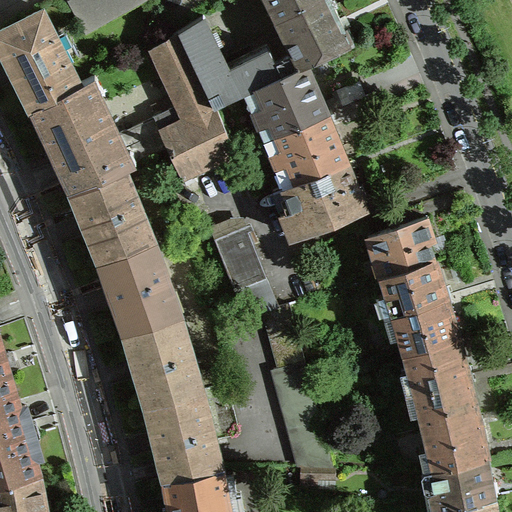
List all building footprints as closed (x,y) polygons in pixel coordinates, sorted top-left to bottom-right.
[(83,33),(142,0),(75,0),(67,5),(83,33)] [(264,0),(274,20),(314,0),(264,0)] [(334,14),(327,0),(314,0),(274,20),(290,54),(283,58),(289,71),(303,65),(349,45),(334,14)] [(31,108),(77,85),(40,11),(0,30),(0,48),(4,57),(30,109),(31,108)] [(264,45),(223,65),(201,17),(177,32),(212,107),(253,88),(279,76),(264,45)] [(90,79),(77,85),(31,108),(42,132),(69,190),(115,170),(165,149),(184,187),(192,183),(188,174),(232,153),(212,107),(177,32),(150,48),(177,105),(116,134),(90,79)] [(261,107),(249,112),(256,128),(267,123),(273,136),(324,114),(310,82),(303,65),(289,71),(279,76),(253,88),(261,107)] [(354,85),(329,95),(336,109),(361,99),(354,85)] [(342,124),(367,113),(361,99),(336,109),(342,124)] [(274,169),(285,164),(293,183),(344,163),(330,129),(324,114),(273,136),(278,148),(267,153),(274,169)] [(278,214),(287,236),(361,207),(350,177),(344,163),(293,183),(282,187),(291,209),(278,214)] [(97,261),(144,243),(135,221),(143,217),(132,190),(124,193),(115,170),(69,190),(68,191),(78,214),(97,261)] [(428,230),(425,218),(366,237),(373,260),(380,258),(385,273),(431,258),(425,240),(431,238),(428,230)] [(261,313),(274,309),(241,228),(212,239),(243,319),(261,313)] [(160,263),(152,266),(144,243),(97,261),(105,285),(122,333),(170,317),(162,294),(170,292),(160,263)] [(387,291),(384,292),(391,313),(443,298),(435,271),(431,258),(385,273),(381,274),(387,291)] [(397,335),(399,334),(404,351),(455,337),(447,311),(443,298),(391,313),(397,335)] [(315,467),(330,468),(286,305),(274,309),(261,313),(277,369),(271,371),(297,467),(300,467),(315,467)] [(170,317),(122,333),(129,356),(144,406),(193,392),(186,369),(194,367),(185,338),(177,340),(170,317)] [(455,337),(404,351),(409,367),(407,368),(412,390),(465,376),(458,350),(455,337)] [(0,393),(12,389),(5,367),(10,365),(6,354),(2,355),(0,348),(0,393)] [(465,376),(412,390),(418,412),(420,411),(424,428),(475,416),(468,388),(465,376)] [(26,414),(24,408),(18,409),(12,389),(0,393),(0,481),(37,472),(31,451),(37,449),(26,414)] [(207,414),(199,416),(193,392),(144,406),(150,429),(162,479),(211,468),(206,445),(214,443),(207,414)] [(428,445),(425,445),(430,467),(484,456),(478,428),(475,416),(424,428),(428,445)] [(420,473),(422,487),(426,489),(435,487),(439,506),(492,496),(487,471),(484,456),(430,467),(422,470),(420,473)] [(228,511),(220,467),(211,468),(162,479),(168,508),(168,511),(228,511)] [(300,485),(315,485),(315,467),(300,467),(300,485)] [(0,511),(44,511),(41,492),(37,472),(0,481),(0,511)] [(494,511),(492,496),(439,506),(436,507),(436,511),(494,511)]
